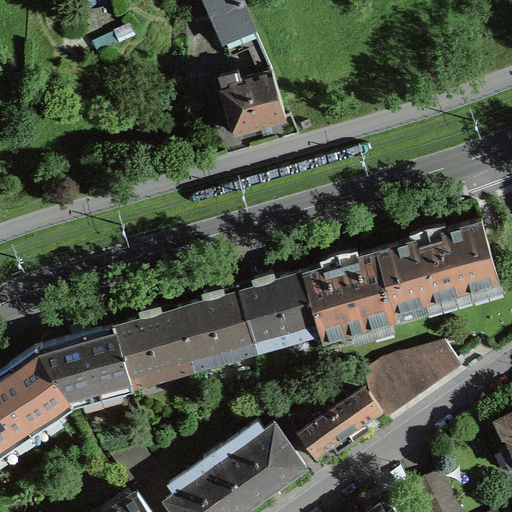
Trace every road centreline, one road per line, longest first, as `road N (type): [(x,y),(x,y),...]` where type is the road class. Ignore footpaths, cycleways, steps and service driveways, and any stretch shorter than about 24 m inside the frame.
road 1 (secondary): [(0,305),(41,285),(491,150)]
road 2 (residential): [(294,511),(511,360)]
